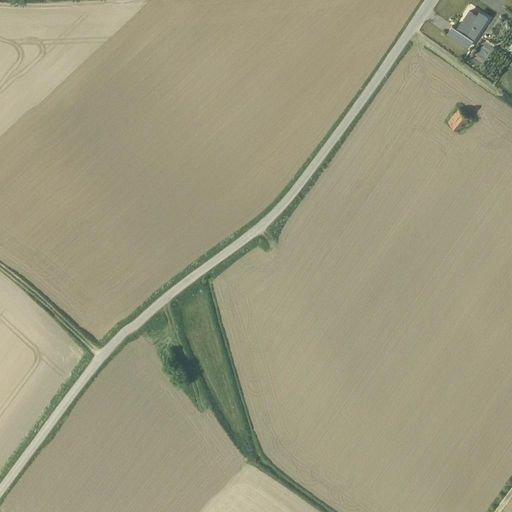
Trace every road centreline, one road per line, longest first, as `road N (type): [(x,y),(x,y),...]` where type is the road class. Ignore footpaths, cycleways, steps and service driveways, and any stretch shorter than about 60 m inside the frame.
road 1 (unclassified): [(428,0),(275,211),(133,323),(0,495)]
road 2 (track): [(101,358),(0,268)]
